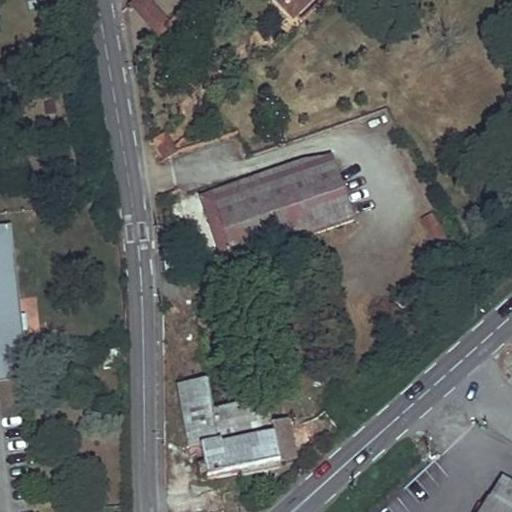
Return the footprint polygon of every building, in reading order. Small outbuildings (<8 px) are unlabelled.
[(27,0),(28,11),(53,7),(51,0),(27,0)] [(140,0),(127,18),(159,43),(173,24),(142,0),(140,0)] [(277,0),(291,14),(306,0),(277,0)] [(334,162),(214,205),(233,262),(354,220),(334,162)] [(434,260),(452,249),(430,213),(412,224),(434,260)] [(0,381),(24,379),(9,231),(0,232),(0,381)] [(178,255),(163,256),(165,273),(179,271),(178,255)] [(196,485),(279,469),(273,440),(218,451),(205,387),(178,392),(196,485)] [(353,422),(336,402),(330,407),(347,428),(353,422)] [(226,443),(262,435),(255,404),(219,413),(226,443)] [(312,425),(293,429),(298,450),(316,446),(312,425)] [(279,466),(294,465),(293,433),(278,434),(279,466)] [(511,511),(511,484),(505,480),(492,503),(508,511),(511,511)] [(508,511),(492,503),(490,502),(483,511),(508,511)]
